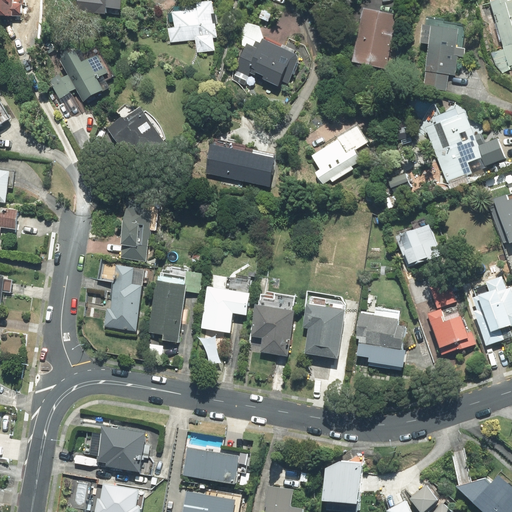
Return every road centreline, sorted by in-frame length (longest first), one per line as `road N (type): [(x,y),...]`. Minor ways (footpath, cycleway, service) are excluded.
road 1 (residential): [(511,391),(428,417),(362,425),(128,384),(80,385)]
road 2 (residential): [(74,225),(61,332),(80,385)]
road 3 (residential): [(80,385),(49,418),(31,511)]
